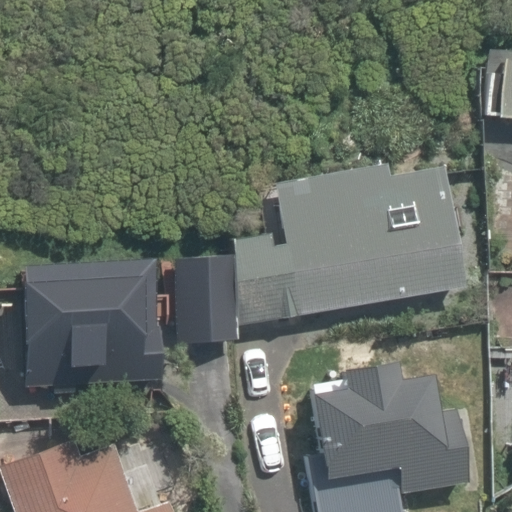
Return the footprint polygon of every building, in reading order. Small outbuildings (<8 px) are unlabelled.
[(511,58),(494,58),(492,114),(511,115),(511,58)] [(221,255),(232,322),(460,283),(436,165),(384,178),(381,163),(269,184),(280,245),(264,246),(260,232),(221,238),(221,255)] [(235,339),(232,322),(221,255),(166,259),(171,342),(235,339)] [(15,263),(22,386),(158,378),(154,325),(151,325),(147,256),(15,263)] [(320,355),(298,360),(302,378),(324,374),(320,355)] [(303,455),(313,511),(392,511),(389,492),(460,480),(447,408),(430,411),(423,374),(390,380),(387,362),(335,371),(338,386),(304,392),(314,453),(303,455)] [(0,463),(0,482),(10,511),(166,511),(162,501),(132,511),(131,511),(107,443),(74,455),(68,439),(0,463)]
